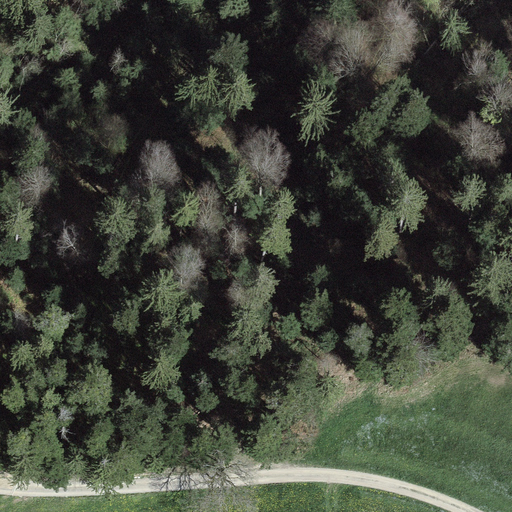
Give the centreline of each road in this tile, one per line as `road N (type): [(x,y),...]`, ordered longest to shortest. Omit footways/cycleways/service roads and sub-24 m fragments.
road 1 (track): [(137,0),(110,67),(159,130),(280,207),(329,253),(350,292),(364,379),(275,474)]
road 2 (track): [(0,486),(179,485),(311,470),(488,511)]
